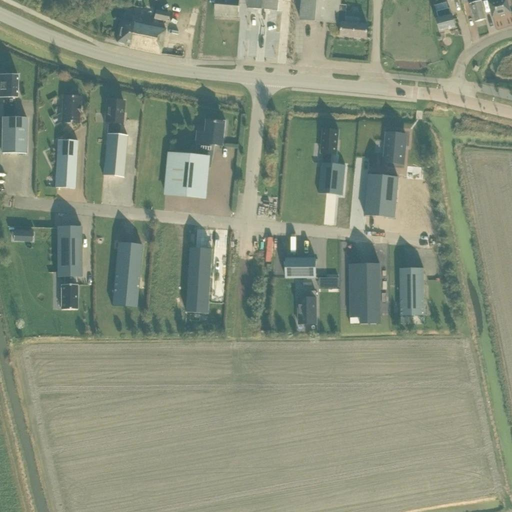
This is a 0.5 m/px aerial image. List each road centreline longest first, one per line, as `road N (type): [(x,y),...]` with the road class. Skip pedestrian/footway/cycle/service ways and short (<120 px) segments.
road 1 (primary): [(261,79),(92,52),(0,14)]
road 2 (unclassified): [(13,205),(248,225)]
road 3 (primary): [(450,98),(261,79)]
road 4 (unclassified): [(248,225),(430,241)]
road 5 (unclassified): [(261,79),(248,225)]
